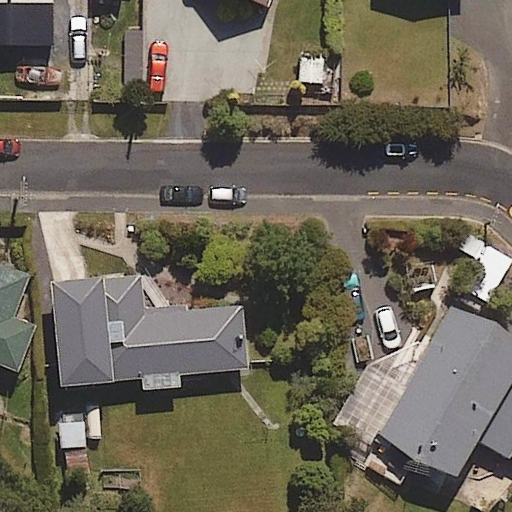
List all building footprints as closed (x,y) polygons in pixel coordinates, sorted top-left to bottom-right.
[(0,0),(0,50),(57,50),(56,0),(0,0)] [(511,258),(485,244),(460,288),(489,304),(511,262),(511,258)] [(31,276),(0,264),(0,368),(16,374),(34,328),(14,321),(31,276)] [(192,302),(146,307),(143,276),(51,284),(61,389),(143,382),(144,392),(182,389),(181,376),(249,370),(244,307),(193,312),(192,302)] [(511,344),(448,307),(401,388),(366,368),(339,414),(373,434),(368,443),(447,489),(473,444),(506,463),(509,456),(511,451),(511,344)]
